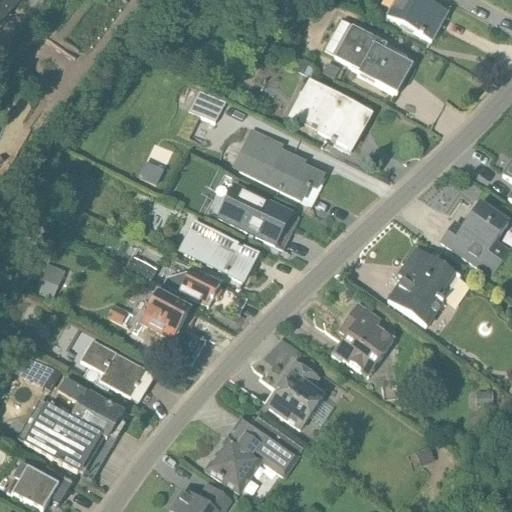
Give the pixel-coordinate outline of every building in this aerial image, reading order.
[(0,0),(0,27),(24,0),(0,0)] [(430,45),(447,16),(414,0),(398,0),(388,22),(430,45)] [(407,60),(389,50),(349,31),(333,64),(358,76),(356,79),(396,99),(396,98),(390,95),(398,80),(396,79),(404,66),(408,68),(408,67),(404,65),(407,60)] [(288,119),(335,145),(333,148),(342,153),(344,150),(347,151),(358,132),(351,128),(359,113),(308,84),(288,119)] [(188,113),(214,126),(225,106),(199,92),(188,113)] [(232,170),(299,204),(306,190),(315,195),(323,179),(302,169),(304,165),(280,153),(282,149),(251,133),(232,170)] [(511,164),(502,179),(511,186),(511,204),(511,206),(511,164)] [(274,249),(290,217),(229,188),(227,192),(225,191),(214,210),(218,212),(214,220),(274,249)] [(449,232),(440,245),(490,282),(506,260),(491,249),(507,229),(478,207),(457,238),(449,232)] [(242,286),(256,260),(188,229),(176,255),(242,286)] [(149,286),(156,274),(115,250),(108,263),(149,286)] [(404,280),(387,304),(425,331),(442,308),(438,304),(456,280),(416,252),(405,268),(413,274),(407,283),(404,280)] [(30,294),(50,305),(64,275),(44,265),(30,294)] [(239,318),(247,303),(219,289),(186,274),(180,290),(169,285),(165,293),(208,311),(211,304),(239,318)] [(191,368),(192,368),(205,344),(180,330),(187,318),(155,303),(142,328),(172,345),(166,354),(191,368)] [(106,320),(128,331),(134,319),(113,308),(106,320)] [(394,346),(378,335),(384,327),(356,309),(345,325),(353,330),(347,338),(340,333),(339,334),(346,340),(342,345),(341,343),(333,355),(343,362),(344,360),(371,379),(394,346)] [(130,403),(146,376),(92,348),(81,369),(102,379),(99,386),(130,403)] [(283,382),(287,385),(268,412),(298,434),(323,401),(328,405),(339,389),(319,376),(316,380),(294,366),(283,382)] [(23,446),(76,478),(98,441),(112,449),(124,429),(117,425),(122,417),(63,386),(48,409),(45,408),(23,446)] [(238,448),(228,441),(213,464),(212,463),(204,475),(209,479),(235,495),(258,464),(284,483),(300,462),(305,453),(257,420),(238,448)] [(58,509),(70,488),(46,474),(42,481),(21,469),(6,496),(34,511),(44,511),(49,504),(58,509)] [(223,511),(229,503),(207,488),(197,503),(183,493),(174,507),(179,511),(178,511),(223,511)]
